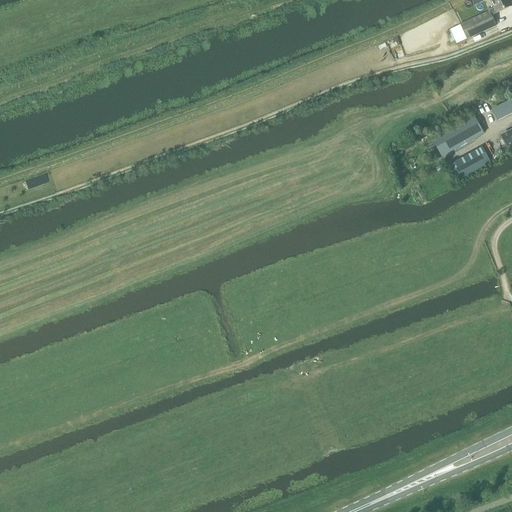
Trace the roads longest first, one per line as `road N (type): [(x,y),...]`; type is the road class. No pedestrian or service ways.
road 1 (track): [(0,452),(235,370),(455,279),(498,215),(511,209)]
road 2 (track): [(511,32),(348,81),(0,212)]
road 3 (secondary): [(511,431),(387,496)]
road 4 (secondary): [(387,496),(511,447)]
